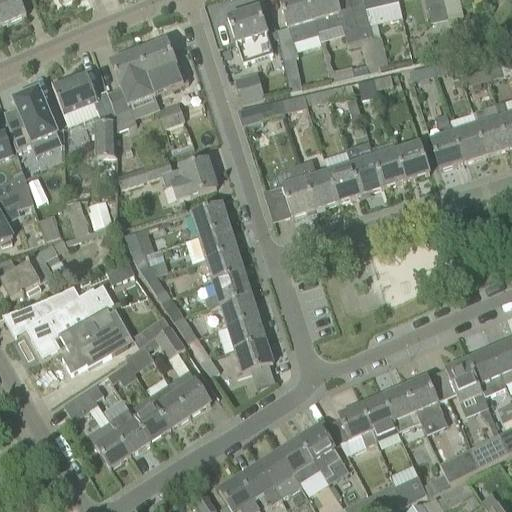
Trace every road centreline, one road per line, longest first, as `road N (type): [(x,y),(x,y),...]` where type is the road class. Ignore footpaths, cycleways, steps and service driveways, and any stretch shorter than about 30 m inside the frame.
road 1 (residential): [(187,0),(270,260)]
road 2 (residential): [(511,182),(270,260)]
road 3 (residential): [(111,511),(311,380)]
road 4 (residential): [(311,380),(511,294)]
road 5 (residential): [(0,73),(171,0)]
road 6 (residential): [(83,511),(0,361)]
road 7 (residential): [(311,380),(270,260)]
